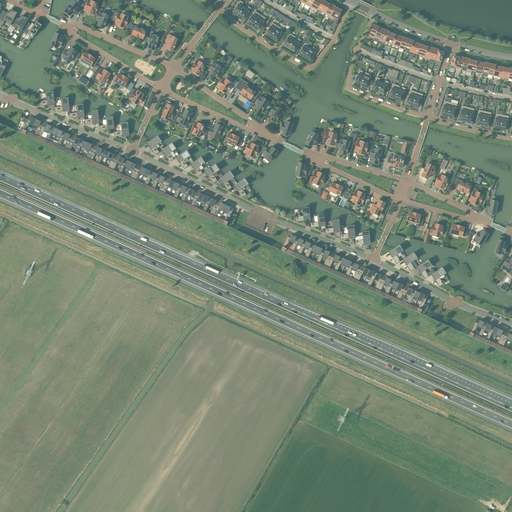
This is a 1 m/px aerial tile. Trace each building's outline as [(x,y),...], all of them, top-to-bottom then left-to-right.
[(314,0),(310,7),(311,6),(318,9),(323,1),(321,0),(314,0)] [(67,8),(64,12),(67,15),(68,14),(70,15),(72,13),(75,15),(79,9),(76,7),(78,5),(73,1),(70,4),(67,8)] [(91,2),(88,1),(88,2),(86,2),(84,7),(85,8),(84,10),(87,11),(87,12),(89,13),(89,14),(92,15),(92,14),(93,14),(94,12),(96,12),(98,6),(97,6),(97,3),(92,1),(91,2)] [(244,7),(242,5),(243,3),(241,1),(232,13),(235,15),(236,14),(238,16),(244,7)] [(323,1),(318,9),(325,13),(330,3),(329,4),(323,1)] [(330,3),(325,13),(330,15),(329,17),(335,6),(330,3)] [(335,6),(329,17),(334,20),(334,18),(337,19),(342,10),(335,7),(335,6)] [(244,7),(238,16),(240,17),(239,18),(242,20),(251,8),(248,7),(247,8),(244,7)] [(7,12),(3,19),(7,22),(7,21),(11,24),(17,13),(14,11),(13,12),(10,10),(9,13),(7,12)] [(100,12),(97,19),(100,20),(98,26),(99,26),(98,26),(103,28),(104,28),(105,25),(107,22),(110,14),(104,11),(103,14),(100,12)] [(260,15),(255,11),(249,20),(247,23),(250,26),(251,25),(253,26),(260,15)] [(121,15),(119,14),(118,14),(116,13),(115,17),(117,18),(115,23),(117,24),(117,25),(119,26),(119,27),(122,28),(122,27),(123,28),(124,25),(126,26),(128,20),(127,19),(128,17),(122,14),(121,15)] [(260,15),(253,26),(255,27),(254,28),(257,31),(266,18),(260,15)] [(14,25),(18,28),(18,27),(22,30),(21,31),(22,31),(26,22),(28,19),(25,17),(24,18),(22,16),(20,19),(18,18),(14,25)] [(26,22),(22,31),(33,38),(42,25),(36,21),(34,24),(32,23),(31,24),(26,22)] [(278,26),(272,23),(266,32),(264,35),(268,37),(268,36),(270,38),(278,26)] [(11,25),(11,24),(7,30),(12,33),(16,28),(15,28),(11,25)] [(132,25),(129,32),(133,33),(132,34),(135,35),(134,36),(138,38),(139,37),(143,39),(146,31),(132,25)] [(374,37),(379,27),(374,25),(368,36),(374,39),(375,37),(374,37)] [(278,26),(270,38),(272,39),(272,40),(275,42),(283,30),(278,26)] [(379,39),(384,29),(379,27),(374,37),(375,37),(379,39)] [(388,32),(389,31),(384,29),(379,39),(378,41),(384,43),(388,32)] [(52,42),(51,46),(57,48),(58,45),(61,46),(63,39),(60,38),(61,35),(59,34),(59,33),(56,32),(54,37),(53,37),(52,42)] [(390,48),(395,35),(388,32),(384,43),(383,45),(390,48)] [(150,34),(147,41),(150,42),(148,48),(149,48),(153,50),(154,50),(155,47),(156,47),(157,43),(160,37),(154,35),(153,36),(150,34)] [(295,37),(290,34),(284,43),(282,46),(286,48),(286,47),(288,49),(295,37)] [(169,35),(166,42),(169,44),(166,49),(167,50),(171,52),(172,51),(172,52),(174,48),(175,45),(178,39),(169,35)] [(399,47),(403,38),(395,35),(390,48),(398,51),(399,47)] [(295,37),(288,49),(290,50),(290,51),(293,53),(301,40),(298,39),(297,41),(294,39),(296,37),(295,37)] [(403,38),(399,47),(404,49),(408,39),(403,37),(403,38)] [(408,39),(404,49),(409,51),(413,42),(413,41),(408,39)] [(420,44),(413,42),(409,51),(417,54),(420,44)] [(302,56),(304,57),(310,48),(307,46),(308,44),(305,43),(298,55),(301,57),(302,56)] [(420,44),(417,54),(420,55),(419,57),(424,58),(427,47),(420,44)] [(427,47),(424,58),(429,60),(430,58),(429,58),(433,48),(428,46),(427,47)] [(310,48),(304,57),(306,59),(306,60),(309,62),(316,49),(313,47),(312,49),(310,48)] [(64,59),(69,63),(73,57),(75,59),(77,56),(75,54),(77,51),(71,48),(68,53),(64,51),(61,57),(64,59)] [(433,48),(429,58),(430,58),(435,60),(438,51),(438,50),(433,48)] [(176,61),(184,51),(181,49),(173,59),(176,61)] [(442,52),(438,51),(435,60),(434,62),(435,62),(440,64),(440,62),(443,54),(442,52)] [(85,53),(81,60),(94,68),(97,62),(94,60),(95,59),(92,58),(93,57),(89,54),(89,55),(85,53)] [(183,67),(191,56),(188,54),(180,65),(183,67)] [(456,66),(459,57),(455,56),(452,57),(449,67),(455,69),(456,66)] [(459,57),(456,66),(461,68),(464,57),(459,56),(459,57)] [(464,57),(461,68),(461,70),(466,71),(467,69),(469,60),(470,59),(464,57)] [(477,62),(469,60),(467,69),(474,71),(477,62)] [(196,61),(191,69),(193,71),(195,73),(194,74),(197,75),(198,75),(200,73),(201,73),(205,68),(204,67),(205,65),(199,61),(199,62),(196,61)] [(477,62),(474,71),(482,73),(484,63),(477,62)] [(213,63),(209,69),(212,71),(209,76),(210,77),(213,79),(214,79),(214,80),(216,77),(219,74),(218,73),(222,68),(217,64),(216,65),(213,63)] [(495,66),(493,75),(501,77),(503,67),(495,66)] [(503,67),(501,77),(509,79),(510,69),(503,67)] [(101,69),(96,78),(99,79),(98,80),(104,84),(105,81),(106,82),(110,77),(108,76),(110,73),(109,73),(110,72),(107,70),(106,71),(104,70),(104,71),(101,69)] [(366,73),(365,72),(365,75),(362,73),(363,71),(360,70),(354,84),(358,85),(358,84),(360,85),(366,73)] [(366,73),(360,85),(363,86),(362,87),(366,89),(372,75),(366,73)] [(118,74),(114,81),(127,89),(131,83),(128,81),(128,80),(126,79),(126,78),(123,75),(122,76),(118,74)] [(78,80),(87,86),(89,81),(80,76),(78,80)] [(382,82),(379,81),(380,78),(377,77),(371,91),(375,92),(375,91),(377,92),(382,82)] [(226,80),(223,78),(222,80),(220,78),(218,81),(220,82),(218,87),(220,88),(220,89),(222,91),(221,91),(224,93),(224,92),(225,93),(227,90),(228,91),(232,86),(230,85),(232,83),(226,79),(226,80)] [(382,82),(377,92),(380,93),(379,94),(383,96),(388,82),(385,81),(385,83),(382,82)] [(242,83),(238,89),(241,91),(241,92),(243,94),(246,97),(247,96),(251,99),(253,96),(256,98),(258,94),(242,83)] [(399,86),(393,84),(390,94),(388,98),(392,99),(392,98),(395,99),(399,86)] [(399,86),(395,99),(397,100),(396,101),(400,102),(405,88),(402,87),(402,89),(399,88),(400,86),(399,86)] [(105,94),(110,97),(113,90),(108,87),(105,94)] [(135,90),(129,99),(132,100),(131,101),(137,104),(138,102),(140,103),(143,98),(142,97),(143,94),(143,93),(140,91),(140,92),(138,91),(137,92),(135,90)] [(417,92),(411,90),(407,101),(406,104),(410,105),(410,104),(412,105),(417,92)] [(53,92),(46,93),(47,100),(39,101),(40,106),(54,104),(53,92)] [(417,92),(412,105),(414,106),(414,107),(418,108),(423,94),(417,92)] [(259,96),(256,102),(259,104),(255,109),(256,110),(260,112),(261,113),(263,110),(265,107),(268,101),(263,98),(262,98),(259,96)] [(68,98),(61,99),(62,106),(54,107),(55,112),(69,110),(68,98)] [(451,103),(445,101),(442,112),(441,115),(445,116),(445,115),(447,116),(451,103)] [(451,103),(447,116),(450,116),(449,118),(453,119),(457,104),(451,103)] [(83,104),(76,105),(77,112),(69,113),(70,118),(84,116),(83,104)] [(164,111),(162,117),(171,121),(174,114),(171,112),(173,107),(173,106),(168,104),(168,105),(167,104),(166,107),(164,111)] [(273,114),(270,119),(270,120),(274,122),(275,122),(277,119),(277,120),(279,116),(283,111),(277,107),(277,108),(274,106),(270,112),(273,114)] [(468,107),(462,106),(459,116),(458,120),(462,121),(462,120),(465,120),(468,107)] [(468,107),(465,120),(467,121),(467,122),(471,123),(474,109),(468,107)] [(180,114),(177,120),(180,122),(186,125),(188,119),(190,116),(191,112),(190,112),(191,112),(186,110),(185,110),(183,115),(180,114)] [(485,111),(479,110),(476,124),(480,125),(480,124),(482,125),(485,111)] [(98,111),(91,111),(92,118),(84,119),(85,124),(99,123),(98,111)] [(485,111),(482,125),(484,125),(484,126),(488,127),(491,113),(485,111)] [(21,133),(29,137),(37,119),(32,117),(33,115),(30,114),(28,118),(23,116),(21,121),(26,123),(21,133)] [(502,115),(496,114),(493,128),(497,129),(497,128),(500,128),(502,115)] [(502,115),(500,128),(502,129),(502,130),(506,131),(509,116),(502,115)] [(112,117),(106,118),(107,125),(99,126),(100,131),(114,129),(112,117)] [(37,119),(29,137),(36,140),(45,120),(42,119),(41,121),(37,119)] [(45,120),(36,140),(43,143),(51,126),(47,124),(48,122),(45,120)] [(282,123),(280,129),(283,131),(282,134),(284,135),(284,136),(287,137),(289,132),(290,132),(292,128),(291,127),(292,123),(286,121),(285,124),(282,123)] [(127,123),(121,124),(122,131),(114,132),(115,137),(129,135),(127,123)] [(195,123),(191,132),(194,133),(193,134),(199,137),(200,134),(202,135),(205,129),(203,128),(204,126),(204,125),(201,123),(201,124),(198,123),(198,124),(195,123)] [(52,124),(51,126),(43,143),(51,146),(58,129),(54,127),(55,125),(52,124)] [(211,128),(208,134),(211,136),(217,139),(219,133),(221,130),(222,126),(221,126),(217,124),(216,124),(214,129),(211,128)] [(58,129),(51,146),(58,150),(66,132),(67,130),(64,129),(63,131),(58,129)] [(66,132),(58,150),(65,153),(74,134),(71,132),(70,134),(66,132)] [(318,135),(312,132),(310,135),(309,135),(307,139),(308,139),(305,144),(308,146),(309,145),(311,147),(313,143),(315,145),(319,139),(316,137),(318,135)] [(327,132),(324,142),(327,143),(326,144),(329,144),(328,145),(332,146),(332,145),(333,145),(333,142),(335,143),(337,137),(335,136),(336,134),(330,132),(329,133),(327,132)] [(225,141),(239,147),(242,140),(238,139),(239,138),(236,137),(237,136),(233,134),(232,135),(228,133),(225,141)] [(74,134),(65,153),(72,156),(80,139),(76,137),(77,135),(74,134)] [(157,136),(147,143),(155,155),(159,152),(155,146),(161,142),(157,136)] [(81,137),(80,139),(72,156),(80,160),(88,142),(83,140),(84,138),(81,137)] [(349,142),(343,140),(343,141),(340,140),(338,146),(341,147),(339,153),(340,153),(340,154),(345,155),(346,155),(347,151),(348,148),(349,142)] [(357,141),(354,151),(357,151),(357,152),(359,153),(359,154),(362,155),(363,154),(364,151),(366,152),(368,146),(366,145),(367,143),(360,141),(360,142),(357,141)] [(88,142),(80,160),(87,163),(96,143),(93,142),(92,144),(88,142)] [(96,143),(87,163),(94,166),(102,149),(98,147),(99,145),(96,143)] [(171,143),(162,150),(170,162),(174,159),(169,153),(175,149),(171,143)] [(255,155),(256,155),(259,156),(261,152),(258,150),(258,149),(257,149),(258,146),(257,146),(258,145),(254,143),(254,144),(252,143),(251,144),(249,143),(245,152),(247,153),(246,156),(252,159),(254,155),(255,155)] [(103,147),(102,149),(94,166),(102,170),(109,152),(105,150),(106,148),(103,147)] [(268,148),(263,154),(266,155),(264,158),(269,162),(272,159),(275,155),(278,150),(275,148),(274,149),(272,147),(270,150),(268,148)] [(371,149),(369,156),(373,157),(371,162),(372,163),(376,164),(377,164),(378,161),(379,157),(381,151),(375,149),(375,150),(371,149)] [(186,150),(176,157),(184,169),(188,166),(184,160),(190,156),(186,150)] [(109,152),(102,170),(109,173),(118,153),(115,152),(114,154),(109,152)] [(118,153),(109,173),(116,176),(124,159),(120,157),(121,155),(118,153)] [(389,155),(387,162),(391,163),(390,164),(393,165),(393,166),(397,167),(397,166),(402,167),(404,160),(389,155)] [(125,157),(124,159),(116,176),(124,179),(131,162),(127,160),(128,158),(125,157)] [(200,158),(191,164),(199,176),(203,173),(198,167),(204,163),(200,158)] [(439,168),(443,170),(448,161),(444,159),(439,168)] [(302,162),(299,161),(297,167),(297,166),(296,171),(297,171),(296,176),(302,177),(303,174),(306,175),(307,168),(304,167),(305,164),(302,163),(302,162)] [(131,162),(124,179),(131,183),(140,163),(136,162),(135,164),(131,162)] [(140,163),(131,183),(138,186),(146,169),(142,167),(143,165),(140,163)] [(427,163),(425,169),(423,173),(421,176),(422,176),(426,178),(427,179),(430,173),(433,175),(436,168),(427,163)] [(215,165),(205,171),(213,183),(217,180),(213,174),(219,170),(215,165)] [(146,169),(138,186),(145,189),(153,172),(154,170),(151,168),(150,171),(146,169)] [(153,172),(145,189),(153,193),(161,175),(162,173),(158,172),(157,174),(153,172)] [(229,172),(219,178),(228,190),(232,188),(227,181),(233,177),(229,172)] [(321,173),(318,172),(318,173),(315,172),(311,181),(314,182),(313,183),(319,186),(320,183),(322,184),(324,178),(323,177),(324,175),(324,174),(321,172),(321,173)] [(161,175),(153,193),(160,196),(169,176),(166,175),(165,177),(161,175)] [(439,175),(435,184),(437,185),(437,186),(439,187),(439,188),(442,189),(442,188),(443,189),(444,186),(446,187),(449,181),(447,180),(448,178),(442,175),(442,176),(439,175)] [(169,176),(160,196),(167,199),(175,182),(171,180),(172,178),(169,176)] [(244,179),(234,186),(242,197),(246,195),(242,188),(248,184),(244,179)] [(457,179),(454,186),(457,187),(457,188),(459,189),(459,190),(463,192),(463,191),(467,193),(471,186),(457,179)] [(175,182),(167,199),(175,203),(182,185),(183,183),(180,182),(179,184),(175,182)] [(336,185),(332,183),(329,190),(342,197),(345,190),(342,189),(343,188),(340,187),(340,186),(336,184),(336,185)] [(182,185),(175,203),(182,206),(190,189),(191,186),(188,185),(187,187),(182,185)] [(190,189),(182,206),(189,209),(198,190),(195,188),(194,190),(190,189)] [(198,190),(189,209),(196,212),(204,195),(200,193),(201,191),(198,190)] [(358,191),(358,192),(355,191),(351,200),(354,201),(353,202),(359,205),(360,203),(362,203),(365,197),(363,197),(364,194),(364,193),(361,191),(361,192),(358,191)] [(473,191),(469,200),(472,202),(471,202),(474,203),(473,204),(476,206),(477,205),(478,203),(480,203),(483,197),(481,197),(482,194),(476,192),(473,191)] [(204,195),(196,212),(204,216),(212,198),(213,196),(209,195),(208,197),(204,195)] [(212,198),(204,216),(211,219),(220,199),(217,198),(216,200),(212,198)] [(220,199),(211,219),(218,222),(226,205),(222,203),(223,201),(220,199)] [(379,200),(376,206),(373,204),(370,211),(379,216),(382,210),(383,206),(385,203),(384,203),(384,202),(380,200),(380,201),(379,200)] [(487,202),(486,209),(489,210),(488,213),(491,214),(491,215),(494,216),(495,210),(496,210),(497,206),(496,205),(497,201),(491,200),(490,203),(487,202)] [(226,205),(218,222),(226,226),(228,220),(234,223),(237,214),(237,215),(232,213),(235,206),(231,205),(230,207),(226,205)] [(296,222),(310,220),(309,211),(309,209),(308,208),(302,209),(303,216),(295,217),(296,222)] [(414,213),(413,214),(409,212),(407,220),(417,223),(416,226),(421,227),(423,217),(420,216),(418,215),(418,214),(414,213)] [(311,228),(325,226),(324,217),(324,215),(323,214),(317,215),(318,222),(310,223),(311,228)] [(326,234),(340,231),(339,223),(339,221),(338,220),(332,221),(333,227),(325,229),(326,234)] [(433,224),(430,234),(433,234),(432,235),(439,237),(439,235),(441,235),(443,229),(441,229),(442,226),(441,225),(442,224),(438,224),(438,225),(436,224),(436,225),(433,224)] [(453,225),(450,233),(465,237),(467,230),(464,229),(464,228),(461,227),(457,225),(457,226),(453,225)] [(341,239),(355,237),(354,229),(354,228),(354,227),(353,226),(347,226),(348,233),(340,235),(341,239)] [(478,232),(474,238),(477,240),(475,242),(481,245),(483,242),(484,242),(486,238),(486,237),(489,233),(485,231),(485,232),(482,230),(481,233),(478,232)] [(296,237),(296,236),(292,235),(293,233),(290,231),(281,251),(288,254),(296,237)] [(356,245),(370,243),(370,239),(369,234),(369,233),(368,231),(362,232),(363,239),(355,240),(356,245)] [(296,237),(288,254),(295,257),(303,240),(299,238),(300,236),(297,234),(296,236),(296,237)] [(303,240),(295,257),(303,261),(311,243),(310,243),(307,241),(308,239),(304,238),(303,240)] [(499,238),(498,243),(497,243),(495,248),(496,248),(495,252),(501,254),(502,251),(505,252),(507,246),(504,245),(505,241),(503,241),(503,239),(499,238)] [(311,243),(303,261),(310,264),(318,246),(314,245),(315,242),(311,241),(310,243),(311,243)] [(389,252),(396,264),(401,261),(396,255),(402,251),(399,245),(397,246),(396,247),(393,249),(389,252)] [(325,250),(326,248),(323,246),(322,248),(318,246),(310,264),(317,267),(325,250)] [(325,270),(333,251),(330,249),(329,252),(325,250),(317,267),(325,270)] [(333,251),(325,270),(332,274),(340,256),(336,255),(337,252),(333,251)] [(403,259),(411,271),(415,269),(411,262),(417,258),(413,253),(412,254),(412,253),(410,254),(403,259)] [(339,277),(347,260),(343,258),(344,256),(341,254),(340,256),(332,274),(339,277)] [(354,263),(355,263),(356,261),(352,259),(351,262),(347,260),(339,277),(346,280),(354,263)] [(417,267),(425,279),(429,276),(427,273),(425,270),(431,266),(427,260),(426,261),(425,262),(417,267)] [(357,277),(363,264),(359,263),(358,265),(355,263),(354,263),(346,280),(354,284),(357,277)] [(361,287),(369,270),(365,268),(366,266),(363,264),(357,277),(354,284),(361,287)] [(439,286),(443,284),(439,277),(445,273),(442,268),(435,272),(431,274),(439,286)] [(368,290),(376,273),(377,271),(374,269),(373,271),(369,270),(361,287),(368,290)] [(376,294),(385,274),(381,273),(380,275),(376,273),(368,290),(376,294)] [(383,297),(391,279),(387,278),(388,275),(385,274),(376,294),(383,297)] [(390,300),(398,283),(394,281),(395,279),(392,277),(391,279),(383,297),(390,300)] [(397,303),(406,284),(403,282),(402,285),(398,283),(390,300),(397,303)] [(413,289),(409,287),(410,285),(406,284),(397,303),(405,307),(413,289)] [(413,289),(405,307),(412,310),(420,293),(416,291),(417,289),(414,287),(413,289)] [(420,293),(412,310),(420,313),(421,311),(425,312),(426,311),(428,306),(431,300),(427,298),(427,297),(428,294),(425,292),(424,294),(420,293)] [(477,339),(485,322),(481,320),(482,318),(478,316),(469,336),(477,339)] [(485,322),(477,339),(484,343),(489,333),(488,333),(492,325),(488,323),(489,321),(485,320),(485,322)] [(489,333),(484,343),(491,346),(499,329),(495,327),(496,325),(493,323),(492,325),(488,333),(489,333)] [(499,349),(508,330),(504,328),(503,330),(499,329),(491,346),(499,349)] [(508,330),(499,349),(506,353),(511,339),(511,334),(510,333),(511,331),(508,330)]
